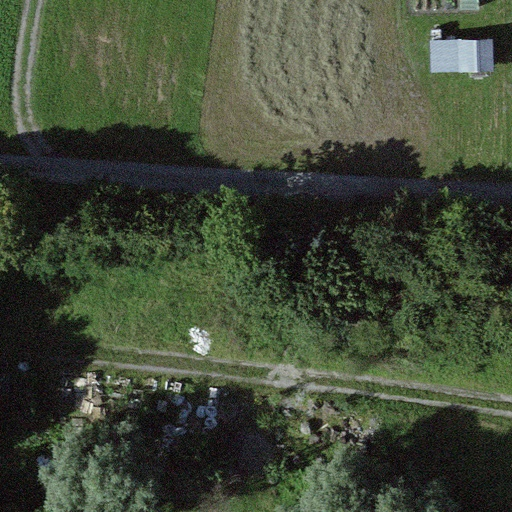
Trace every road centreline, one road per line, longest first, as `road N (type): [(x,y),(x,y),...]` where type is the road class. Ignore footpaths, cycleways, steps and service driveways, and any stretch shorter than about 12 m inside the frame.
road 1 (track): [(511,199),(0,173)]
road 2 (track): [(218,0),(204,85),(206,184)]
